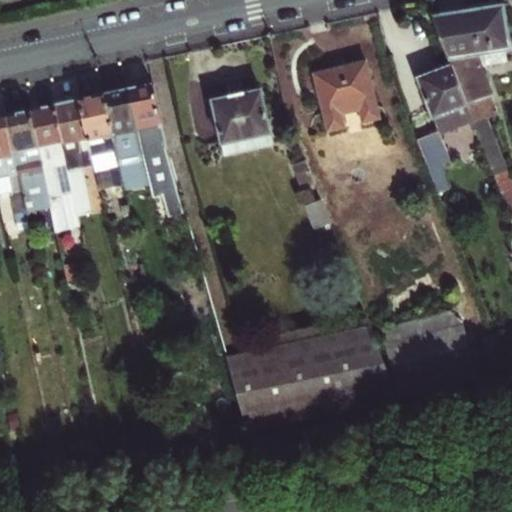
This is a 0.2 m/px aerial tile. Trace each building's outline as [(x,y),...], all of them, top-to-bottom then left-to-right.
[(504,0),(429,12),(448,61),(471,119),(486,114),(498,109),(480,62),(506,58),(505,47),(511,46),(511,41),(505,0),(504,0)] [(366,121),(382,117),(366,57),(313,70),(329,130),(343,127),(338,107),(361,101),(366,121)] [(471,119),(448,61),(416,73),(438,127),(416,136),(438,188),(449,183),(440,160),(451,155),(441,131),(471,119)] [(152,80),(128,86),(145,150),(170,143),(152,80)] [(103,91),(124,179),(135,176),(130,153),(145,150),(128,86),(103,91)] [(261,86),(211,97),(221,141),(223,141),(226,152),(272,142),(270,132),(272,130),(261,86)] [(103,91),(79,96),(94,162),(96,172),(109,169),(112,182),(124,179),(103,91)] [(94,162),(79,96),(52,102),(73,199),(76,211),(91,208),(81,165),(94,162)] [(73,199),(52,102),(28,108),(50,207),(54,227),(57,237),(66,236),(63,225),(65,225),(60,202),(73,199)] [(5,113),(26,213),(26,216),(36,213),(36,211),(50,207),(28,108),(5,113)] [(26,213),(5,113),(0,113),(0,191),(10,190),(15,215),(26,213)] [(471,119),(511,222),(511,178),(486,114),(471,119)] [(329,217),(321,198),(306,203),(314,222),(329,217)] [(227,355),(247,428),(398,394),(386,362),(371,324),(227,355)] [(386,362),(398,394),(477,376),(468,343),(386,362)] [(511,381),(511,368),(505,352),(495,356),(506,384),(511,381)] [(132,472),(164,465),(160,450),(129,457),(132,472)] [(116,475),(132,472),(129,457),(113,460),(116,475)]
